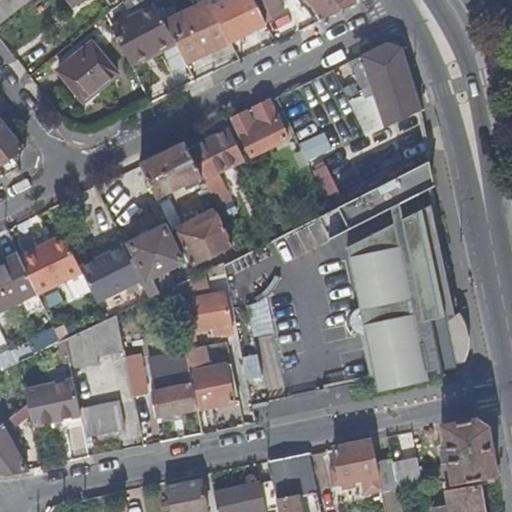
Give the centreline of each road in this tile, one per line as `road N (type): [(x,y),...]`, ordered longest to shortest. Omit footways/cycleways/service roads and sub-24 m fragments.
road 1 (residential): [(0,500),(511,387)]
road 2 (residential): [(423,2),(68,171)]
road 3 (secondary): [(511,346),(453,90),(423,2)]
